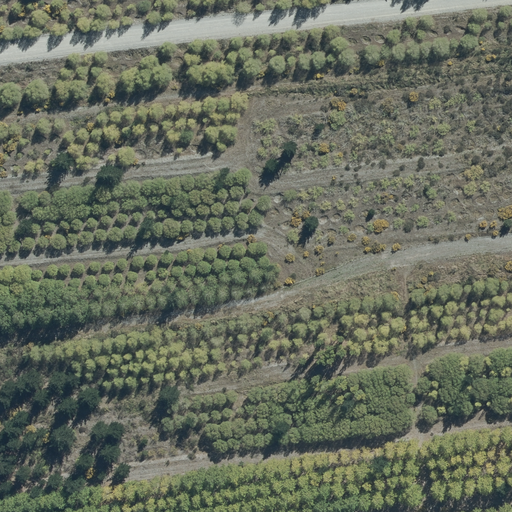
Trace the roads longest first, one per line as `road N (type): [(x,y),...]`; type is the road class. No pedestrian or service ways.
road 1 (track): [(0,328),(261,294),(362,249),(511,228)]
road 2 (track): [(0,50),(442,0)]
